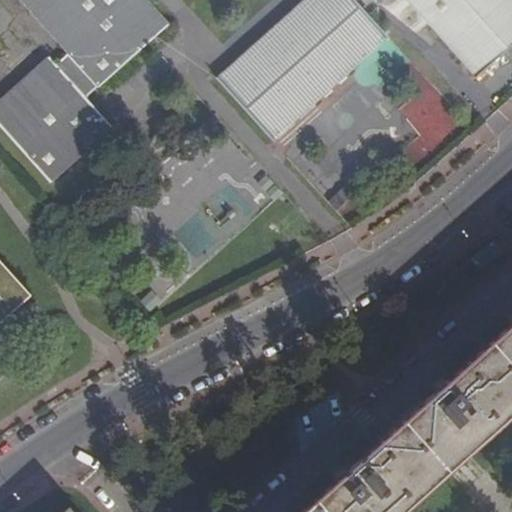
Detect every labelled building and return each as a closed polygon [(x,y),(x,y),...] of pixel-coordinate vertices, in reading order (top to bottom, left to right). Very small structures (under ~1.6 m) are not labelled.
[(115,130),(90,101),(78,88),(90,77),(101,90),(172,27),(148,0),(20,0),(73,57),(61,68),(52,60),(0,107),(0,124),(55,185),(115,130)] [(353,0),(308,0),(220,82),(274,143),(388,39),(353,0)] [(511,0),(404,0),(477,80),(511,50),(511,0)] [(78,88),(90,101),(101,90),(90,77),(78,88)] [(0,380),(9,373),(0,361),(0,321),(30,295),(0,260),(0,380)] [(511,325),(302,511),(401,511),(511,414),(511,325)]
